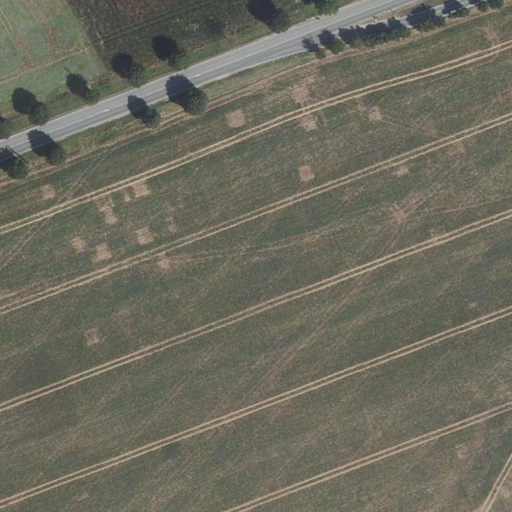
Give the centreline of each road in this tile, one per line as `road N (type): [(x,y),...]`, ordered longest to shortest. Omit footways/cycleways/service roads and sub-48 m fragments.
road 1 (secondary): [(0,152),(279,44)]
road 2 (unclassified): [(279,44),(405,23),(471,0)]
road 3 (secondary): [(279,44),(394,0)]
